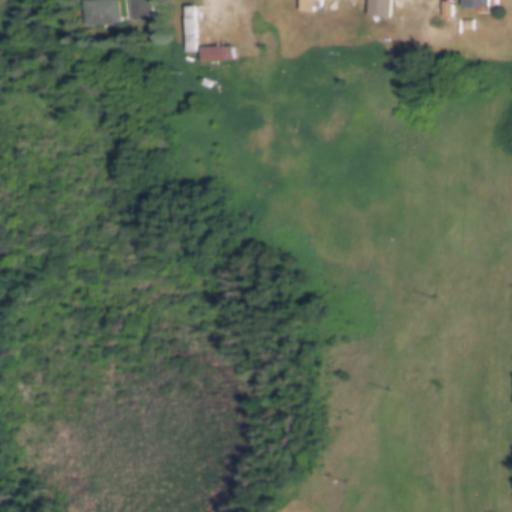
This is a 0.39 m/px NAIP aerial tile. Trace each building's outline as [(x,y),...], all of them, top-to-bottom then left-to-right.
[(83,0),(121,0),(123,16),(86,20),(83,0)] [(133,15),(131,0),(152,0),(153,12),(133,15)] [(321,0),(299,0),(300,11),(322,11),(321,0)] [(368,0),(391,0),(390,13),(367,11),(368,0)] [(440,0),(452,0),(452,15),(440,15),(440,0)] [(200,43),(232,42),(233,58),(201,60),(200,43)] [(205,73),(214,77),(211,83),(202,79),(205,73)]
